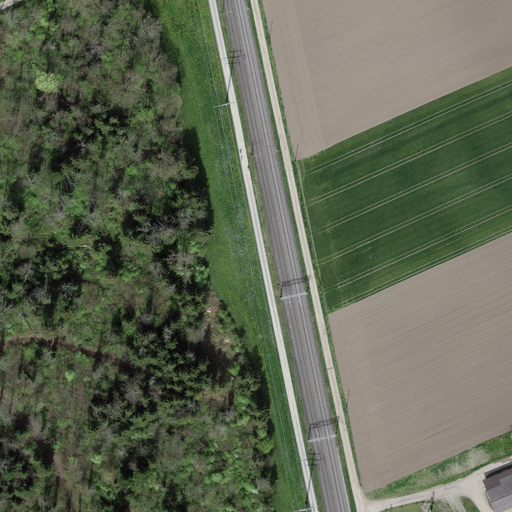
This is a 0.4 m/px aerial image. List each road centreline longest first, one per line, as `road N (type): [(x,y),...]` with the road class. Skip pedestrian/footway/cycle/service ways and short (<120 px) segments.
road 1 (track): [(360,511),(255,0)]
road 2 (track): [(211,0),(312,511)]
